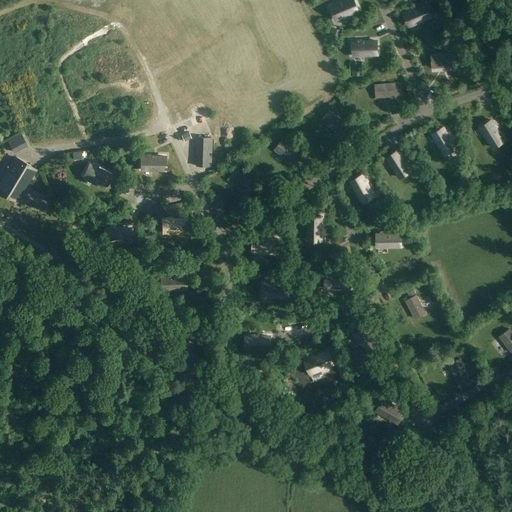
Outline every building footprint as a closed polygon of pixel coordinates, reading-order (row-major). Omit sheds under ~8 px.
[(336,19),(358,9),(354,0),(346,0),(339,4),(338,2),(335,4),(335,5),(331,7),(336,19)] [(404,13),(409,25),(432,15),(427,3),(412,10),(411,9),(408,10),(408,11),(404,13)] [(440,27),(433,22),(430,26),(437,30),(440,27)] [(352,42),(353,55),(378,53),(377,40),(361,41),(361,40),(357,40),(357,42),(352,42)] [(431,55),(432,66),(452,65),(451,53),(431,55)] [(396,96),(395,82),(375,84),(375,98),(396,96)] [(146,94),(140,97),(143,104),(149,101),(146,94)] [(337,134),(346,122),(329,109),(320,121),(337,134)] [(491,120),(480,126),(493,147),(504,140),(495,127),(496,126),(494,123),(493,123),(491,120)] [(446,131),(443,127),(432,133),(445,154),(456,147),(448,134),(449,133),(447,130),(446,131)] [(21,134),(8,141),(13,152),(27,145),(21,134)] [(211,137),(197,137),(196,165),(210,166),(211,137)] [(290,163),(299,152),(282,139),(273,150),(290,163)] [(499,156),(511,148),(511,146),(507,139),(493,147),(499,156)] [(400,154),(398,150),(387,157),(400,177),(411,170),(402,157),(403,156),(401,153),(400,154)] [(141,169),(165,170),(165,157),(149,157),(149,155),(146,155),(146,156),(141,156),(141,169)] [(15,157),(0,181),(0,189),(17,200),(36,170),(15,157)] [(83,175),(105,187),(111,175),(97,168),(97,167),(94,165),(93,166),(89,164),(83,175)] [(243,193),(252,182),(235,169),(227,180),(243,193)] [(374,195),(363,176),(362,174),(351,180),(362,202),(374,195)] [(375,196),(365,207),(370,212),(380,200),(375,196)] [(147,214),(153,221),(167,211),(161,203),(147,214)] [(310,216),(309,240),(322,240),(322,224),(324,224),(324,221),(322,221),(322,216),(310,216)] [(187,232),(187,219),(187,218),(171,219),(171,218),(167,218),(167,219),(163,219),(163,232),(187,232)] [(106,241),(130,241),(130,228),(114,228),(114,227),(111,227),(111,228),(106,228),(106,241)] [(401,233),(390,233),(385,233),(385,232),(381,232),(381,233),(377,233),(377,246),(401,246),(401,233)] [(258,238),(253,238),(253,251),(277,252),(278,239),(262,238),(262,237),(258,237),(258,238)] [(330,273),(330,274),(325,274),(325,287),(350,288),(350,275),(334,274),(334,273),(330,273)] [(185,276),(174,276),(169,276),(169,275),(165,275),(165,276),(161,276),(161,289),(186,289),(185,276)] [(262,296),(287,296),(287,283),(271,283),(271,281),(267,282),(267,283),(262,283),(262,296)] [(414,319),(426,313),(416,294),(404,300),(414,319)] [(433,306),(428,308),(433,319),(438,316),(433,306)] [(364,327),(354,336),(371,353),(381,344),(369,333),(370,332),(368,329),(367,330),(364,327)] [(511,331),(509,328),(498,336),(511,353),(511,351),(511,331)] [(246,336),(246,349),(270,349),(270,336),(254,336),(254,335),(250,335),(250,336),(246,336)] [(505,359),(511,356),(507,349),(501,352),(505,359)] [(305,361),(310,373),(333,363),(328,351),(313,358),(312,356),(309,358),(309,359),(305,361)] [(460,358),(448,363),(457,382),(469,377),(460,358)] [(377,410),(398,422),(404,411),(390,403),(391,402),(388,400),(387,401),(383,399),(377,410)]
